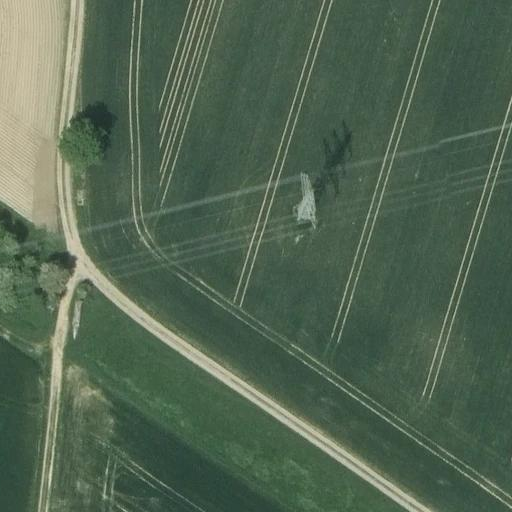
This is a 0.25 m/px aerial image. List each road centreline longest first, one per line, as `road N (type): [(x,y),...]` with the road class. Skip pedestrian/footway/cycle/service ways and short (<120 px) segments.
road 1 (track): [(416,511),(142,320),(72,259)]
road 2 (track): [(72,259),(61,184),(74,0)]
road 3 (track): [(42,511),(72,259)]
